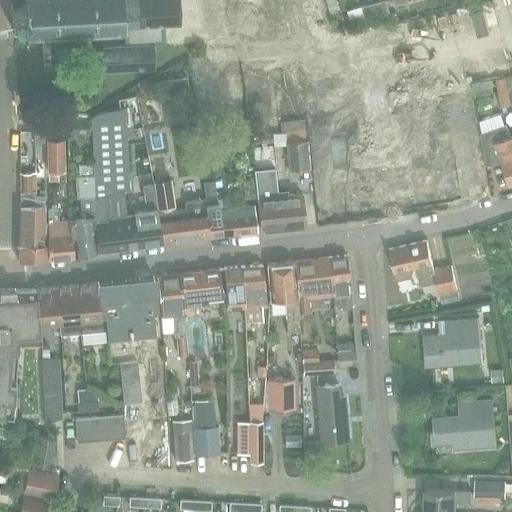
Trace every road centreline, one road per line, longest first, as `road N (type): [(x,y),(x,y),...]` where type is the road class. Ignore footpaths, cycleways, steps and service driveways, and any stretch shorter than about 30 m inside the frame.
road 1 (residential): [(1,274),(365,237)]
road 2 (residential): [(61,511),(84,474),(385,490)]
road 3 (residential): [(385,490),(365,237)]
road 4 (residential): [(403,230),(379,46)]
road 5 (residential): [(1,274),(0,93)]
